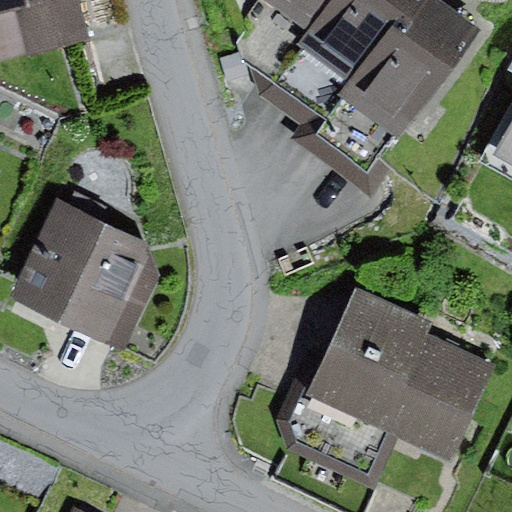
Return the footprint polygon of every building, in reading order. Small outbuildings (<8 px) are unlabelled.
[(0,0),(0,12),(20,8),(30,49),(83,36),(74,0),(0,0)] [(114,0),(89,0),(97,27),(120,20),(114,0)] [(306,0),(311,3),(300,18),(352,54),(342,68),(405,112),(484,0),(306,0)] [(151,235),(63,190),(13,288),(101,333),(151,235)] [(433,318),(361,288),(320,386),(457,448),(498,358),(428,328),(433,318)]
